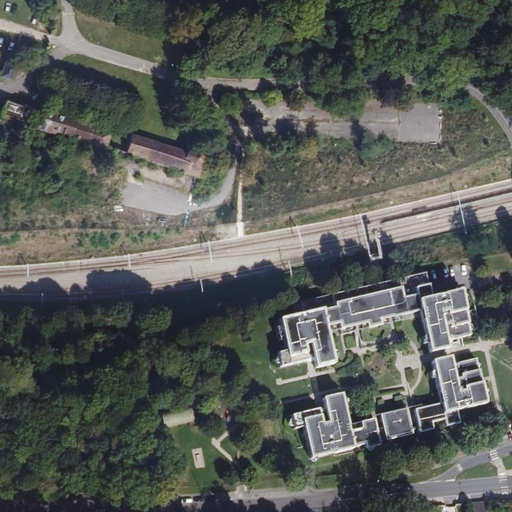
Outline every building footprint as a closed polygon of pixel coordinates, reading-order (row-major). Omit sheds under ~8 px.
[(1,77),(12,81),(17,66),(6,62),(1,77)] [(2,115),(28,124),(32,110),(6,101),(2,115)] [(42,111),(35,130),(49,135),(50,131),(105,149),(110,134),(42,111)] [(0,122),(25,130),(28,124),(2,115),(0,120),(0,122)] [(125,154),(197,177),(200,170),(200,169),(201,168),(202,168),(203,167),(204,166),(205,165),(205,164),(206,163),(206,162),(206,161),(207,160),(207,159),(207,158),(207,157),(206,156),(206,155),(206,154),(205,153),(205,152),(204,151),(203,150),(202,149),(201,149),(200,148),(199,148),(198,148),(197,147),(196,147),(195,147),(194,147),(193,148),(192,148),(191,148),(190,149),(189,149),(188,150),(187,151),(186,152),(131,135),(125,154)] [(140,162),(135,175),(183,191),(188,178),(140,162)] [(207,171),(200,170),(197,177),(205,179),(207,171)] [(194,186),(184,223),(200,227),(210,190),(194,186)] [(312,370),(331,365),(324,334),(323,329),(335,326),(337,331),(343,330),(351,328),(348,316),(354,314),(357,327),(363,325),(364,330),(378,327),(377,322),(383,321),(380,308),(387,307),(389,320),(396,318),(416,313),(426,354),(444,350),(442,343),(448,341),(448,342),(477,335),(474,320),(463,322),(461,314),(457,298),(433,304),(432,299),(427,300),(422,275),(291,305),(293,317),(276,321),(283,352),(273,355),(276,369),(305,362),(305,361),(310,360),(312,370)] [(456,294),(432,299),(433,304),(457,298),(456,294)] [(380,308),(383,321),(389,320),(387,307),(380,308)] [(461,314),(463,322),(474,320),(472,311),(461,314)] [(348,316),(351,328),(357,327),(354,314),(348,316)] [(377,322),(378,327),(398,323),(396,318),(389,320),(383,321),(377,322)] [(345,335),(364,330),(363,325),(357,327),(351,328),(343,330),(345,335)] [(335,326),(323,329),(324,334),(337,331),(335,326)] [(448,367),(446,358),(428,363),(437,404),(411,410),(417,433),(430,430),(429,423),(441,420),(443,427),(456,424),(453,411),(482,404),(472,360),(454,364),(454,365),(448,367)] [(346,432),(345,426),(337,395),(319,399),(322,410),(315,411),(315,410),(288,416),(291,430),(300,428),(308,459),(350,450),(350,448),(363,445),(363,449),(377,446),(371,420),(357,423),(358,429),(346,432)] [(182,402),(183,407),(158,412),(162,428),(186,423),(187,428),(197,426),(195,416),(190,418),(189,411),(194,410),(192,400),(182,402)] [(404,410),(377,416),(383,442),(410,436),(404,410)] [(345,426),(346,432),(358,429),(357,423),(345,426)]
